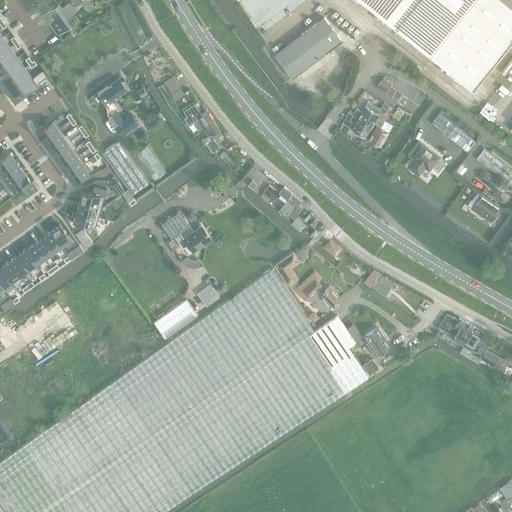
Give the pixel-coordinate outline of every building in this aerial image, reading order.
[(72,25),(66,16),(77,8),(77,7),(87,0),(70,0),(72,1),(61,9),(58,5),(43,15),(58,36),(68,29),(72,35),(79,31),(74,24),(72,25)] [(511,0),(363,0),(409,37),(474,89),(511,41),(511,0)] [(293,78),(343,40),(325,17),(276,54),(293,78)] [(0,75),(1,77),(7,86),(8,87),(6,89),(9,94),(26,81),(28,79),(29,79),(0,38),(0,75)] [(347,53),(352,50),(345,40),(340,44),(347,53)] [(325,73),(328,69),(320,62),(317,66),(316,66),(308,75),(310,77),(305,83),(314,91),(328,75),(325,73)] [(386,92),(392,84),(384,78),(378,86),(386,92)] [(96,93),(90,97),(96,105),(102,101),(105,105),(112,101),(127,91),(118,79),(108,86),(107,85),(96,93)] [(182,94),(178,88),(173,80),(166,85),(171,93),(170,94),(174,100),(182,94)] [(26,81),(9,94),(10,95),(13,100),(19,96),(30,88),(26,81)] [(144,103),(152,99),(145,85),(137,89),(144,103)] [(357,108),(353,115),(358,118),(376,128),(386,111),(389,105),(384,102),(380,108),(368,101),(366,105),(362,111),(357,108)] [(194,103),(183,111),(186,116),(183,118),(188,125),(192,122),(197,130),(200,128),(212,120),(206,112),(201,115),(199,112),(200,112),(194,103)] [(121,136),(137,125),(130,115),(122,121),(115,111),(107,116),(121,136)] [(390,113),(387,111),(386,111),(376,128),(369,139),(381,146),(393,125),(386,120),(390,113)] [(352,128),(355,123),(351,121),(350,120),(353,114),(348,112),(345,119),(343,123),(352,128)] [(440,113),(432,123),(468,152),(476,141),(440,113)] [(352,129),(369,139),(376,128),(358,118),(353,115),(350,120),(355,123),(352,128),(352,129)] [(54,119),(35,132),(41,140),(60,127),(54,119)] [(147,119),(143,121),(150,131),(154,128),(147,119)] [(212,120),(200,128),(206,136),(207,137),(201,141),(204,144),(205,143),(213,152),(219,147),(215,141),(214,140),(218,137),(222,135),(218,129),(212,120)] [(60,127),(41,140),(46,147),(65,134),(60,127)] [(65,134),(46,147),(51,154),(70,140),(65,134)] [(70,140),(51,154),(56,161),(75,147),(70,140)] [(118,141),(102,152),(132,195),(148,183),(118,141)] [(413,158),(407,166),(419,176),(420,174),(425,168),(429,171),(430,170),(432,167),(438,172),(439,171),(445,163),(441,159),(440,158),(441,157),(420,141),(409,155),(413,158)] [(147,146),(135,154),(154,181),(166,172),(147,146)] [(75,147),(56,161),(61,168),(80,154),(75,147)] [(511,169),(485,148),(477,158),(511,185),(511,169)] [(8,151),(0,157),(0,169),(14,159),(8,151)] [(223,151),(219,156),(231,167),(236,162),(223,151)] [(80,154),(61,168),(66,175),(85,161),(80,154)] [(14,159),(0,169),(0,180),(19,166),(14,159)] [(85,161),(66,175),(72,183),(91,169),(85,161)] [(19,166),(0,180),(5,187),(24,173),(19,166)] [(480,180),(491,188),(497,180),(486,172),(480,180)] [(24,173),(5,187),(11,195),(30,181),(24,173)] [(258,184),(253,180),(248,185),(253,189),(258,184)] [(117,181),(110,186),(117,196),(121,193),(124,191),(121,186),(117,181)] [(81,190),(78,201),(101,207),(104,196),(106,189),(94,186),(91,193),(81,190)] [(264,193),(282,208),(293,195),(284,188),(279,194),(270,186),(264,193)] [(491,221),(496,215),(501,208),(481,194),(471,207),(491,221)] [(299,201),(293,195),(282,208),(289,213),(288,215),(293,219),(302,209),(296,205),(299,201)] [(78,201),(75,210),(98,217),(101,207),(78,201)] [(75,210),(72,221),(95,228),(98,217),(75,210)] [(183,247),(188,244),(193,251),(211,239),(201,225),(192,232),(188,226),(190,225),(179,210),(161,223),(172,238),(175,236),(183,247)] [(291,223),(291,224),(300,232),(301,231),(302,230),(303,229),(307,225),(297,217),(292,222),(291,223)] [(315,218),(310,224),(315,229),(320,224),(315,218)] [(59,224),(50,230),(62,248),(71,241),(59,224)] [(314,238),(322,231),(318,227),(311,234),(313,236),(314,238)] [(50,231),(42,237),(54,253),(62,248),(50,230),(49,230),(50,231)] [(42,237),(34,243),(46,259),(54,253),(42,237)] [(331,241),(326,247),(335,254),(340,249),(331,241)] [(34,243),(25,249),(37,265),(46,259),(34,243)] [(78,244),(74,247),(78,253),(82,250),(78,244)] [(25,249),(18,255),(29,271),(37,265),(25,249)] [(274,265),(288,285),(297,278),(290,268),(299,262),(292,252),(274,265)] [(18,255),(9,261),(21,277),(29,271),(18,255)] [(187,256),(180,261),(182,263),(185,265),(188,267),(191,267),(194,267),(197,267),(200,266),(202,264),(198,258),(195,259),(192,259),(189,258),(187,256)] [(9,261),(1,267),(12,283),(21,277),(9,261)] [(0,283),(4,289),(12,283),(1,267),(0,267),(0,283)] [(0,511),(163,511),(368,376),(348,347),(355,342),(346,328),(337,315),(314,331),(271,269),(166,343),(0,460),(0,511)] [(364,281),(364,282),(371,288),(372,287),(374,284),(382,274),(374,269),(364,281)] [(382,275),(378,282),(390,289),(394,282),(387,278),(383,276),(382,275)] [(209,284),(200,290),(201,291),(206,298),(215,292),(209,284)] [(319,286),(310,294),(304,284),(295,290),(305,305),(314,299),(324,311),(339,298),(329,286),(323,291),(319,286)] [(201,291),(194,296),(203,308),(209,303),(206,298),(201,291)] [(72,309),(79,317),(95,306),(89,297),(72,309)] [(186,298),(153,322),(164,338),(197,314),(186,298)] [(314,311),(307,315),(312,322),(319,318),(314,311)] [(446,313),(439,327),(454,335),(452,339),(463,345),(469,335),(469,336),(474,327),(459,318),(458,317),(457,320),(446,313)] [(376,356),(390,346),(377,327),(363,336),(376,356)] [(469,335),(463,345),(473,351),(472,352),(481,357),(494,364),(495,365),(493,367),(503,373),(504,370),(510,373),(511,368),(511,367),(507,365),(509,362),(498,356),(496,355),(486,349),(488,346),(488,345),(486,344),(486,343),(482,341),(482,342),(479,340),(483,332),(484,332),(474,327),(469,336),(469,335)] [(56,348),(41,358),(47,369),(63,359),(56,348)] [(368,375),(378,368),(371,359),(362,365),(368,375)] [(511,478),(499,488),(505,496),(511,490),(511,478)] [(499,490),(487,497),(491,503),(502,495),(499,490)] [(511,511),(511,506),(506,497),(500,501),(505,509),(504,510),(505,511),(511,511)]
